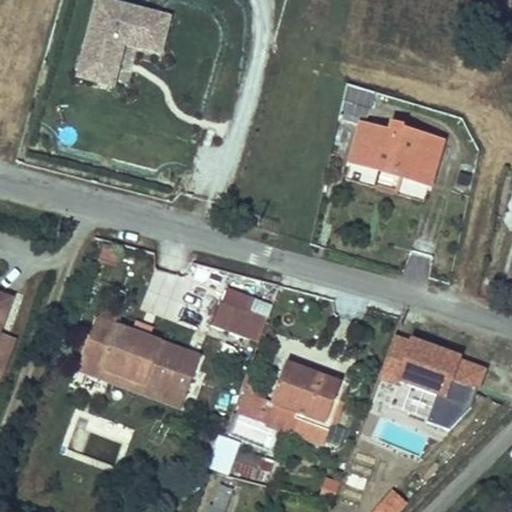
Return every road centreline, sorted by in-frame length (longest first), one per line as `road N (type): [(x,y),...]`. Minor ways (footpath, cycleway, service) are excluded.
road 1 (unclassified): [(0,175),(511,321)]
road 2 (residential): [(511,428),(426,511)]
